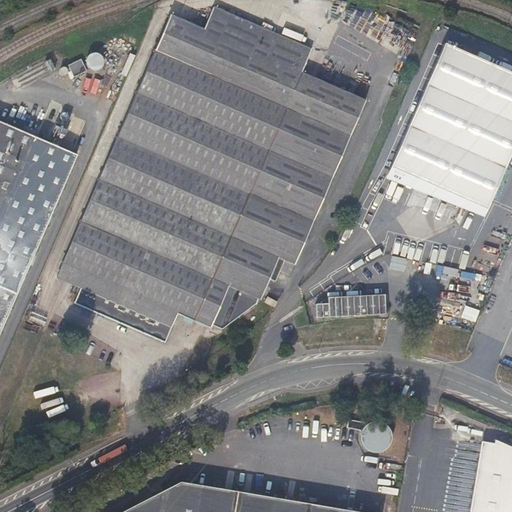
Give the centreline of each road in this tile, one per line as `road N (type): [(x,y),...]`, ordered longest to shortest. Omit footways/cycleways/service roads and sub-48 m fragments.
road 1 (unclassified): [(8,511),(281,375),(388,364),(439,374),(511,405)]
road 2 (unknown): [(141,443),(127,345),(166,359),(203,342),(337,40)]
